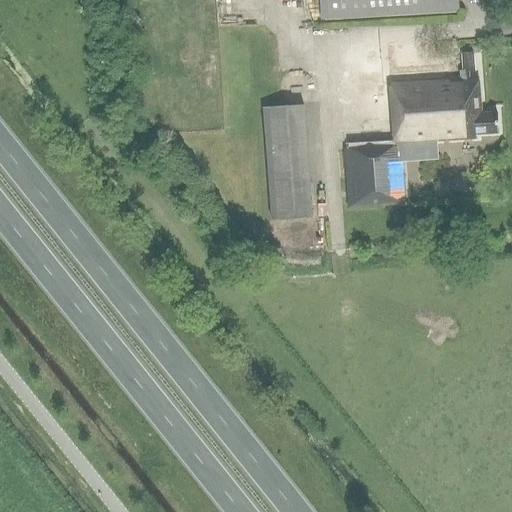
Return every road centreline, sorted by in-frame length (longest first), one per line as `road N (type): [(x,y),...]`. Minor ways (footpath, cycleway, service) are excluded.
road 1 (trunk): [(294,511),(0,144)]
road 2 (trunk): [(0,212),(239,511)]
